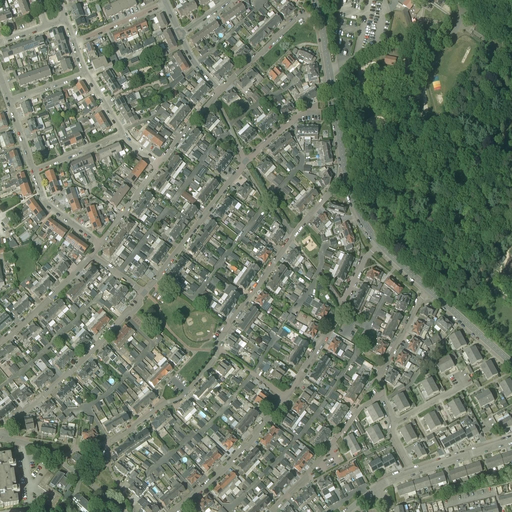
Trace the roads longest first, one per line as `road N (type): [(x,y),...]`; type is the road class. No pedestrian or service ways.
road 1 (residential): [(217,346),(293,233),(347,180)]
road 2 (residential): [(144,292),(3,436)]
road 3 (residential): [(285,397),(378,245)]
road 4 (residential): [(347,180),(318,16)]
road 5 (residential): [(144,292),(245,162)]
road 6 (residential): [(270,511),(360,407),(382,395)]
road 7 (residential): [(171,511),(285,397)]
road 8 (residential): [(107,442),(175,400),(217,346)]
road 9 (residential): [(220,91),(300,14),(318,16)]
road 10 (residential): [(0,342),(91,255)]
road 11 (residential): [(382,395),(377,376),(427,288)]
